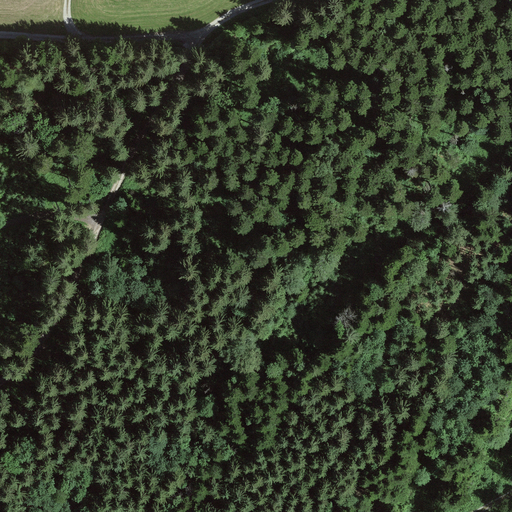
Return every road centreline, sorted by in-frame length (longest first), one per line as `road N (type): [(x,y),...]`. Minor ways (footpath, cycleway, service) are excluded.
road 1 (track): [(192,41),(151,106),(59,319),(0,381)]
road 2 (track): [(0,34),(192,41)]
